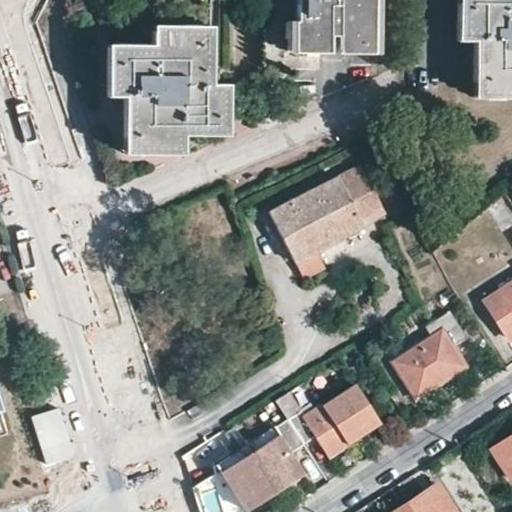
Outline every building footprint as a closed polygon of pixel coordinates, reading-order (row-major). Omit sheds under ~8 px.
[(292,0),(293,20),(289,20),(289,52),(367,53),(367,23),(367,0),(292,0)] [(511,0),(455,0),(454,37),(472,37),(471,94),(511,95),(511,0)] [(228,134),(228,82),(211,83),(211,26),(152,24),(151,44),(107,44),(106,95),(123,96),(123,153),(183,153),(184,134),(228,134)] [(355,227),(385,211),(362,167),(365,165),(363,162),(311,190),(310,188),(303,190),(305,194),(292,200),(291,198),(287,199),(288,203),(268,212),(303,279),(306,279),(305,276),(322,267),(323,270),(326,269),(316,252),(317,249),(316,247),(346,232),(348,236),(358,231),(355,227)] [(511,236),(511,281),(484,300),(509,337),(511,335),(511,236)] [(466,336),(450,311),(423,328),(429,337),(390,362),(415,398),(466,365),(452,346),(466,336)] [(289,392),(276,401),(287,418),(302,443),(315,435),(328,454),(378,421),(354,385),(332,399),(331,397),(326,399),(327,401),(316,408),(312,402),(299,410),(289,392)] [(55,410),(32,418),(46,465),(70,458),(55,410)] [(302,443),(287,418),(259,436),(265,443),(219,472),(243,509),(303,470),(291,450),(302,443)] [(511,478),(511,433),(491,448),(510,480),(511,478)] [(265,443),(259,436),(215,465),(219,472),(265,443)] [(455,511),(436,481),(388,511),(455,511)] [(227,511),(217,498),(198,511),(227,511)]
